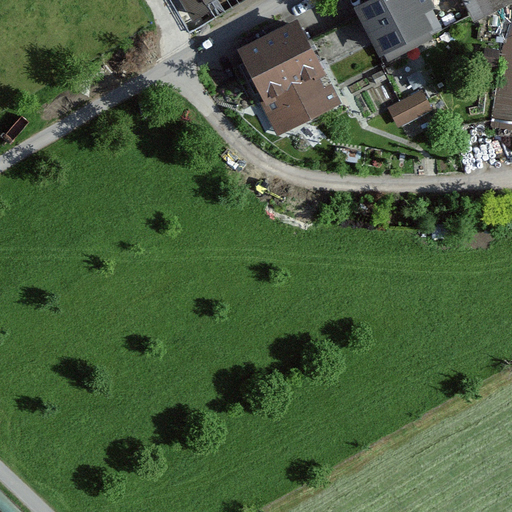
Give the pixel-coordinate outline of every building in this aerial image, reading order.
[(180,0),(190,15),(214,0),(180,0)] [(429,0),(366,0),(351,8),(376,56),(430,28),(421,11),(432,5),(429,0)] [(458,0),(469,21),(511,1),(510,0),(458,0)] [(511,0),(494,125),(511,127),(511,0)] [(297,17),(234,48),(276,134),(339,104),(297,17)] [(418,88),(386,105),(397,125),(429,108),(418,88)]
